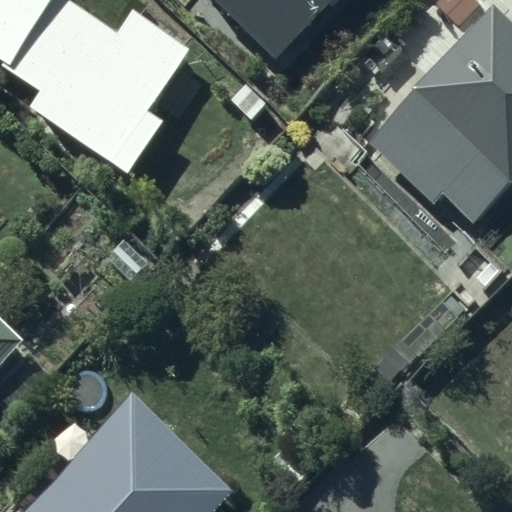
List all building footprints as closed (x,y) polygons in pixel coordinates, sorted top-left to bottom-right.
[(0,0),(0,68),(47,103),(33,127),(137,188),(166,139),(150,130),(198,65),(148,28),(127,56),(58,0),(0,0)] [(204,0),(275,71),(347,0),(204,0)] [(511,30),(498,17),(376,138),(472,235),(511,195),(511,30)] [(0,369),(24,342),(0,321),(0,369)] [(6,483),(38,511),(260,511),(261,511),(107,372),(6,483)]
